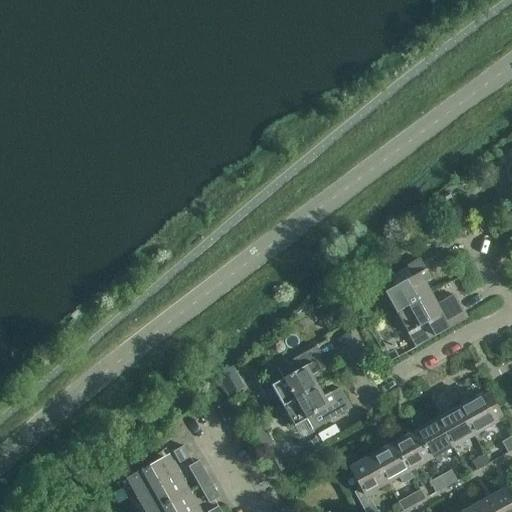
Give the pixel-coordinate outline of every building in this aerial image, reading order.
[(395,313),(429,294),(423,283),(430,279),(419,259),(391,275),(396,285),(384,292),(395,313)] [(453,295),(442,301),(435,305),(429,294),(395,313),(415,347),(466,318),(453,295)] [(282,406),(316,387),(311,379),(322,372),(320,369),(326,366),(315,347),(298,356),(296,352),(287,357),(290,361),(276,369),(282,379),(271,385),(282,406)] [(220,381),(228,395),(243,387),(235,372),(220,381)] [(316,387),(282,406),(294,426),(306,419),(312,429),(350,408),(339,388),(322,398),(316,387)] [(488,392),(481,396),(480,395),(458,407),(473,435),(496,423),(496,424),(504,419),(488,392)] [(451,447),(473,435),(458,407),(436,419),(451,447)] [(430,459),(451,447),(436,419),(414,431),(430,459)] [(408,471),(430,459),(414,431),(392,443),(408,471)] [(507,453),(511,450),(511,436),(501,442),(507,453)] [(413,480),(408,471),(392,443),(371,455),(386,483),(398,477),(402,486),(413,480)] [(179,463),(189,457),(183,446),(173,452),(179,463)] [(121,481),(131,499),(137,511),(149,511),(183,493),(164,458),(169,455),(165,449),(143,461),(146,467),(121,481)] [(475,470),(488,463),(484,454),(471,462),(475,470)] [(367,494),(386,483),(371,455),(349,467),(361,489),(354,493),(364,511),(378,511),(376,511),(367,494)] [(198,485),(208,479),(198,461),(188,467),(198,485)] [(440,476),(446,487),(456,481),(450,470),(440,476)] [(435,493),(446,487),(440,476),(429,482),(435,493)] [(208,479),(198,485),(208,503),(218,497),(208,479)] [(482,501),(487,511),(511,511),(511,502),(504,489),(482,501)] [(402,511),(415,504),(423,499),(418,490),(410,495),(397,502),(402,511)] [(149,511),(194,511),(183,493),(149,511)] [(487,511),(482,501),(462,511),(487,511)]
